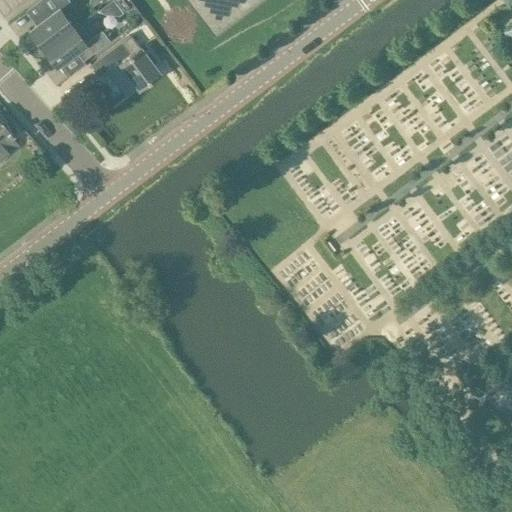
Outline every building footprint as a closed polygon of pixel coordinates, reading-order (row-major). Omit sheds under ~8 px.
[(43,48),(73,25),(59,7),(69,0),(68,0),(37,0),(25,10),(36,25),(29,30),(43,48)] [(119,16),(123,13),(113,0),(112,0),(100,9),(103,14),(119,16)] [(186,0),(212,34),(257,0),(186,0)] [(78,21),(73,25),(43,48),(56,65),(75,51),(83,60),(104,44),(97,34),(90,38),(78,21)] [(130,34),(120,41),(89,65),(97,74),(116,60),(118,63),(127,74),(121,80),(120,84),(125,91),(129,92),(137,87),(138,89),(159,73),(130,34)] [(0,160),(18,145),(10,136),(12,135),(0,120),(0,160)]
